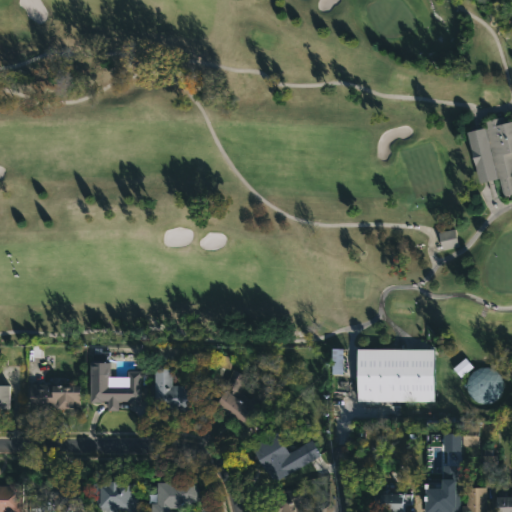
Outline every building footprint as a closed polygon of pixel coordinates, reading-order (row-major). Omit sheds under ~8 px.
[(502,116),(504,123),(511,120),(511,152),(511,153),(511,157),(511,194),(502,197),(498,181),(495,182),(494,177),(477,181),(466,131),(484,127),(484,121),(502,116)] [(438,232),(442,250),(458,247),(454,229),(438,232)] [(434,343),(434,346),(439,346),(439,360),(435,360),(435,372),(444,372),(444,386),(403,385),(403,390),(390,390),(390,395),(364,394),(364,387),(390,387),(390,357),(388,357),(389,343),(434,343)] [(100,348),(100,351),(108,351),(108,357),(105,357),(105,363),(108,363),(108,377),(126,377),(126,371),(140,371),(140,404),(117,402),(117,411),(106,411),(106,401),(100,401),(100,403),(88,403),(88,362),(91,363),(91,354),(93,354),(93,348),(100,348)] [(384,349),(383,382),(367,382),(368,358),(353,358),(353,349),(384,349)] [(258,409),(241,428),(213,406),(231,368),(245,374),(239,391),(258,409)] [(170,370),(170,386),(182,386),(182,388),(197,388),(197,410),(153,409),(153,369),(170,370)] [(53,384),(53,387),(63,387),(63,388),(68,388),(69,386),(80,386),(80,409),(28,409),(29,384),(53,384)] [(13,386),(0,385),(0,411),(13,411),(13,386)] [(479,425),(478,446),(462,445),(462,424),(479,425)] [(296,468),(272,483),(252,448),(276,434),(296,468)] [(202,496),(182,507),(168,507),(168,511),(149,511),(149,502),(155,502),(155,497),(152,497),(152,489),(156,489),(156,482),(167,482),(168,479),(193,479),(202,496)] [(0,511),(0,486),(7,486),(7,482),(21,482),(20,511),(0,511)] [(66,482),(85,484),(85,511),(54,511),(54,499),(39,499),(39,484),(66,482)] [(136,483),(136,511),(121,511),(97,511),(97,500),(88,500),(88,484),(136,483)] [(393,484),(393,488),(398,488),(398,494),(411,494),(411,504),(403,504),(403,511),(381,511),(381,508),(374,508),(374,493),(385,493),(385,488),(388,488),(388,484),(393,484)] [(305,511),(274,511),(270,495),(303,486),(308,504),(303,505),(305,511)] [(485,488),(485,511),(460,511),(460,506),(465,506),(464,488),(485,488)] [(511,498),(511,511),(495,511),(496,498),(511,498)]
